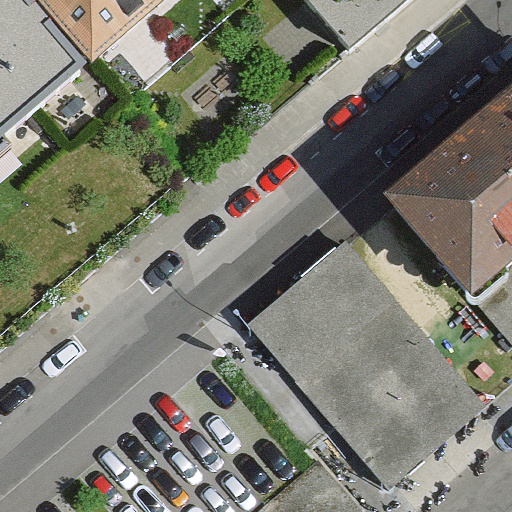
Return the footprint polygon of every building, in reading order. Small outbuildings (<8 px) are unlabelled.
[(81,91),(3,0),(0,0),(0,158),(42,123),(81,91)] [(3,0),(81,91),(187,0),(3,0)] [(299,0),(341,49),(346,57),(413,0),(299,0)] [(511,281),(511,105),(382,219),(470,319),(482,308),(511,281)] [(431,348),(342,244),(243,328),(332,432),(431,348)] [(511,281),(482,308),(511,342),(511,281)] [(431,348),(332,432),(388,498),(488,414),(431,348)] [(354,511),(313,463),(253,511),(354,511)]
